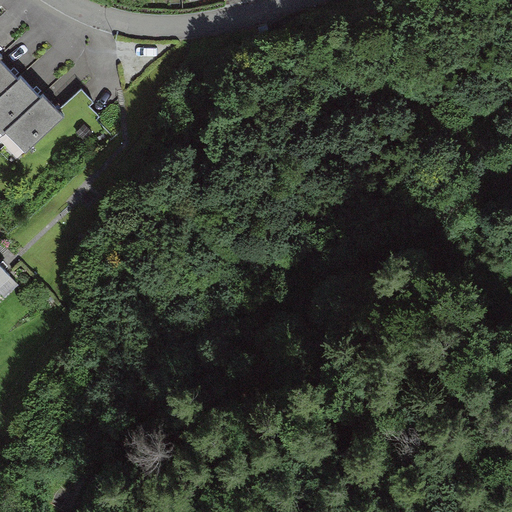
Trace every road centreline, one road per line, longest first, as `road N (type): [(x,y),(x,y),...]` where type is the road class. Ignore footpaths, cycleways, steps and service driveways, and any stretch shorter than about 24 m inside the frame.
road 1 (track): [(66,508),(131,433),(222,356),(511,167)]
road 2 (residential): [(62,0),(111,21),(183,29),(313,0)]
